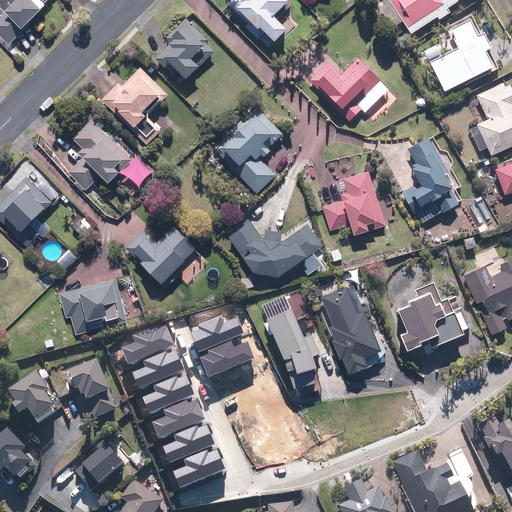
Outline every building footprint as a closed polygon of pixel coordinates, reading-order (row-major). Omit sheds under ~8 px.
[(0,0),(0,35),(9,45),(50,3),(47,0),(0,0)] [(230,0),(227,3),(258,31),(262,27),(277,41),(289,28),(275,16),(289,0),(230,0)] [(403,21),(411,33),(438,17),(439,18),(451,11),(448,6),(457,0),(385,0),(377,5),(391,28),(403,21)] [(171,43),(157,57),(168,68),(173,64),(188,79),(216,51),(207,42),(210,39),(188,17),(166,38),(171,43)] [(492,46),(486,33),(480,36),(472,17),(451,27),(455,36),(454,37),(458,46),(431,59),(444,88),(495,64),(487,48),(492,46)] [(357,101),(381,78),(361,57),(341,75),(329,63),(310,80),(349,122),(364,108),(357,101)] [(149,116),(171,95),(142,66),(123,86),(118,81),(101,98),(147,143),(162,128),(149,116)] [(511,83),(510,79),(474,95),(486,120),(471,127),(481,150),(486,147),(490,155),(511,145),(511,83)] [(285,138),(260,109),(246,122),(242,119),(233,127),(236,131),(221,145),(241,168),(236,172),(255,193),(276,174),(262,158),(285,138)] [(82,157),(64,175),(84,193),(101,175),(109,183),(133,157),(90,118),(72,137),(83,147),(78,153),(82,157)] [(462,186),(450,164),(454,162),(446,148),(441,151),(432,135),(408,149),(416,162),(410,166),(419,183),(403,192),(420,223),(463,199),(457,189),(462,186)] [(511,162),(495,169),(505,195),(511,192),(511,162)] [(370,229),(368,224),(373,223),(375,228),(386,224),(368,170),(344,178),(348,191),(340,194),(342,200),(322,206),(330,231),(349,225),(353,235),(370,229)] [(0,203),(0,219),(28,247),(41,233),(31,223),(52,201),(26,176),(0,203)] [(262,275),(327,235),(313,211),(292,224),(285,213),(268,223),(258,208),(231,225),(262,275)] [(173,271),(198,247),(175,224),(157,242),(144,230),(127,246),(162,282),(164,280),(169,286),(178,277),(173,271)] [(511,257),(500,263),(504,271),(492,277),(486,263),(464,273),(492,334),(511,325),(511,257)] [(71,317),(75,334),(127,323),(126,319),(140,316),(132,276),(60,291),(66,318),(71,317)] [(409,350),(429,340),(432,346),(463,330),(447,297),(443,299),(434,281),(416,290),(419,294),(408,300),(410,303),(399,309),(409,328),(400,333),(409,350)] [(358,304),(351,285),(322,295),(332,323),(328,325),(340,359),(344,357),(349,371),(370,364),(367,355),(382,349),(365,302),(358,304)] [(320,365),(315,353),(323,350),(314,326),(304,329),(295,307),(268,317),(298,397),(324,387),(316,367),(320,365)] [(78,391),(80,390),(86,403),(89,401),(96,418),(118,409),(111,392),(113,391),(98,358),(69,371),(78,391)] [(40,424),(64,406),(46,381),(52,376),(44,366),(10,391),(18,402),(14,405),(21,415),(29,409),(40,424)] [(278,426),(284,423),(268,391),(219,417),(207,394),(187,404),(199,427),(196,428),(209,454),(238,439),(243,449),(255,442),(265,461),(289,448),(278,426)] [(511,428),(506,419),(500,423),(495,414),(477,425),(511,482),(511,428)] [(0,474),(6,469),(16,478),(19,476),(22,479),(37,464),(24,451),(28,447),(9,427),(0,436),(0,474)] [(109,444),(77,471),(94,490),(125,462),(109,444)] [(481,511),(483,511),(468,479),(475,476),(462,446),(447,453),(450,461),(427,471),(417,450),(392,461),(415,511),(481,511)] [(361,479),(344,489),(350,500),(338,506),(341,511),(393,511),(379,487),(369,492),(361,479)] [(155,511),(163,501),(134,480),(121,498),(129,503),(122,511),(155,511)] [(303,511),(301,499),(267,504),(268,511),(303,511)]
